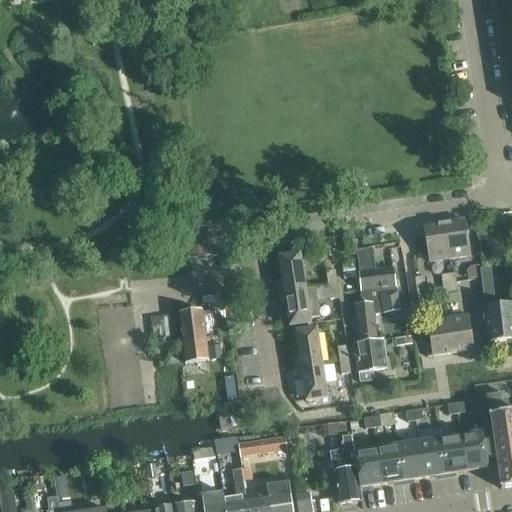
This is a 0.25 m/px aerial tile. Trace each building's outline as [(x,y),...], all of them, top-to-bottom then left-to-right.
[(465,222),(444,225),(450,260),(470,257),(465,222)] [(450,260),(444,225),(418,229),(420,240),(425,239),(429,263),(450,260)] [(186,231),(189,259),(209,257),(206,229),(186,231)] [(355,306),(360,344),(377,342),(374,317),(384,315),(401,312),(397,294),(393,269),(391,254),(402,253),(401,242),(353,249),(357,274),(358,274),(361,292),(359,292),(361,305),(355,306)] [(277,283),(279,294),(305,290),(300,255),(279,258),(282,283),(277,283)] [(480,271),(490,344),(511,340),(511,305),(494,308),(490,270),(480,271)] [(326,273),(328,286),(337,285),(335,271),(326,273)] [(441,276),(442,286),(456,284),(455,274),(441,276)] [(415,279),(417,293),(426,291),(424,277),(415,279)] [(456,284),(442,286),(444,294),(458,292),(456,284)] [(337,285),(328,286),(330,300),(339,299),(337,285)] [(305,290),(279,294),(281,305),(286,304),(290,328),(311,325),(310,320),(320,318),(316,288),(305,290)] [(426,291),(417,293),(419,306),(428,305),(426,291)] [(189,314),(179,315),(182,346),(184,363),(193,362),(191,345),(205,343),(202,313),(200,313),(197,311),(191,312),(189,314)] [(213,311),(202,313),(205,334),(215,332),(213,311)] [(151,319),(153,340),(176,337),(174,316),(151,319)] [(426,347),(427,358),(474,351),(468,316),(427,322),(431,346),(426,347)] [(294,358),(296,369),(322,365),(317,330),(296,333),(299,357),(294,358)] [(412,337),(396,338),(397,346),(413,344),(412,337)] [(383,341),(377,342),(360,344),(355,345),(360,384),(374,382),(373,373),(387,371),(383,341)] [(337,348),(339,362),(349,361),(347,347),(337,348)] [(178,364),(176,353),(169,354),(170,365),(178,364)] [(349,361),(339,362),(341,376),(351,374),(349,361)] [(322,365),(296,369),(297,379),(302,379),(306,403),(327,399),(322,365)] [(349,392),(337,393),(339,403),(351,402),(349,392)] [(487,398),(488,404),(498,467),(501,490),(511,488),(511,398),(505,395),(487,398)] [(498,467),(488,404),(482,405),(482,402),(478,403),(482,435),(483,435),(488,468),(498,467)] [(456,407),(457,417),(465,415),(464,406),(456,407)] [(450,418),(457,417),(456,407),(448,408),(450,418)] [(414,414),(416,424),(423,422),(422,413),(414,414)] [(408,425),(416,424),(414,414),(406,415),(408,425)] [(220,420),(221,431),(231,429),(229,419),(220,420)] [(372,421),(374,431),(382,429),(380,420),(372,421)] [(366,432),(374,431),(372,421),(364,422),(366,432)] [(483,435),(482,435),(461,438),(467,474),(489,471),(488,468),(483,435)] [(330,453),(333,472),(339,505),(362,502),(352,437),(342,439),(344,451),(330,453)] [(467,474),(461,438),(440,442),(446,477),(467,474)] [(284,440),(260,443),(262,454),(286,451),(284,440)] [(446,477),(440,442),(419,445),(425,481),(446,477)] [(425,481),(419,445),(398,448),(404,484),(425,481)] [(404,484),(398,448),(377,452),(383,487),(404,484)] [(213,449),(193,453),(194,463),(215,459),(213,449)] [(383,487),(377,452),(355,455),(361,491),(383,487)] [(251,470),(242,471),(244,485),(253,484),(251,470)] [(237,499),(225,501),(226,511),(248,511),(246,498),(244,485),(242,471),(233,473),(237,499)] [(192,473),(183,474),(184,487),(193,486),(192,473)] [(40,477),(30,479),(30,480),(32,494),(42,492),(40,479),(40,477)] [(54,480),(58,506),(71,504),(67,478),(54,480)] [(106,511),(113,511),(108,484),(101,485),(104,500),(106,511)] [(268,495),(270,511),(292,511),(289,484),(267,487),(268,495)] [(16,511),(13,492),(11,493),(0,494),(0,500),(1,507),(1,511),(16,511)] [(226,511),(225,501),(223,493),(201,496),(203,511),(226,511)] [(295,496),(297,503),(297,511),(313,511),(311,493),(295,496)] [(246,498),(248,511),(270,511),(268,495),(255,496),(246,498)]
